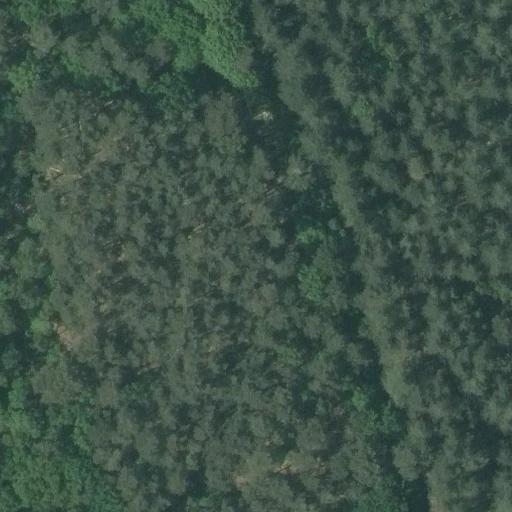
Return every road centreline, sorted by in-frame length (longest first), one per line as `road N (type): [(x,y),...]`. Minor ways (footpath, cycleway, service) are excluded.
road 1 (unknown): [(243,108),(292,209),(391,511)]
road 2 (unknown): [(190,0),(243,108)]
